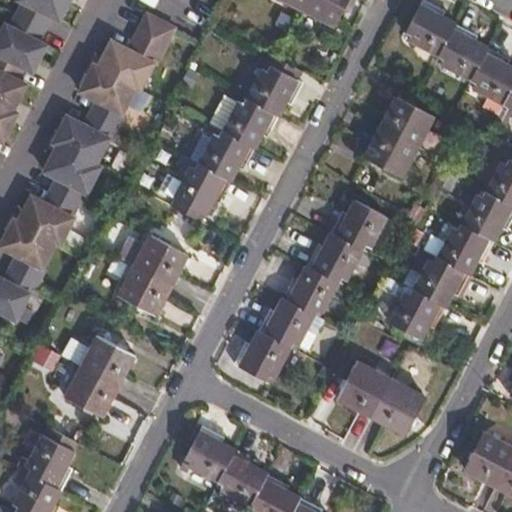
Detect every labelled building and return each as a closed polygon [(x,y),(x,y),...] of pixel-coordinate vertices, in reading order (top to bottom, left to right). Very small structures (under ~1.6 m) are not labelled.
[(20,0),(21,1),(23,2),(13,21),(10,26),(8,25),(0,40),(0,137),(3,139),(16,112),(12,110),(26,84),(16,79),(22,67),(32,71),(46,44),(38,40),(41,35),(50,16),(58,20),(68,0),(20,0)] [(283,0),(305,11),(310,0),(283,0)] [(349,0),(310,0),(305,11),(336,28),(349,0)] [(408,40),(439,56),(456,24),(441,16),(444,11),(422,0),(421,0),(420,3),(406,32),(411,34),(408,40)] [(0,276),(0,311),(15,319),(29,293),(31,294),(45,268),(43,267),(56,242),(60,244),(74,217),(72,216),(84,192),(86,193),(100,166),(96,163),(109,138),(111,140),(125,113),(122,112),(135,86),(140,89),(153,63),(155,64),(174,28),(147,13),(128,49),(112,40),(98,66),(94,64),(80,91),(96,99),(84,124),(68,115),(53,143),(58,145),(45,171),(57,177),(44,202),(32,195),(19,221),(14,219),(0,246),(17,255),(4,279),(0,276)] [(440,64),(471,80),(488,48),(475,41),(478,35),(456,24),(439,56),(443,58),(440,64)] [(488,48),(471,80),(476,82),(473,88),(488,96),(483,105),(499,114),(504,104),(511,90),(511,66),(508,64),(510,58),(488,48)] [(247,99),(279,116),(287,101),(292,104),(303,83),(298,80),(303,71),(271,54),(263,68),(247,99)] [(224,94),(209,124),(223,131),(238,102),(224,94)] [(396,96),(380,127),(419,147),(435,116),(396,96)] [(223,131),(255,149),(263,135),(268,137),(279,116),(247,99),(246,98),(243,103),(239,101),(238,102),(223,131)] [(212,138),(199,164),(231,182),(239,168),(244,171),(255,149),(223,131),(209,124),(208,124),(203,134),(212,138)] [(419,147),(380,127),(364,157),(402,178),(419,147)] [(189,159),(199,164),(212,138),(203,134),(202,134),(199,139),(189,159)] [(231,182),(199,164),(189,159),(182,155),(176,164),(188,171),(181,184),(174,198),(173,200),(169,206),(202,224),(207,215),(214,200),(219,203),(231,182)] [(502,161),(485,192),(511,206),(511,159),(509,158),(506,163),(502,161)] [(157,191),(173,200),(174,198),(181,184),(166,175),(157,191)] [(478,194),(462,225),(494,242),(494,241),(501,228),(506,231),(511,219),(511,206),(485,192),(483,197),(478,194)] [(342,211),(331,232),(363,249),(365,245),(371,248),(388,217),(354,199),(347,213),(342,211)] [(434,237),(427,251),(468,274),(477,260),(482,263),(494,242),(462,225),(459,230),(454,227),(445,243),(434,237)] [(317,244),(306,265),(339,282),(341,278),(347,281),(363,249),(331,232),(322,246),(320,245),(317,244)] [(131,237),(120,258),(135,265),(173,285),(189,254),(150,234),(145,244),(131,237)] [(402,284),(413,290),(444,306),(451,293),(456,296),(468,274),(427,251),(419,247),(413,258),(426,265),(422,274),(410,269),(402,284)] [(173,285),(135,265),(119,296),(157,316),(173,285)] [(294,276),(283,297),(315,314),(317,310),(322,314),(339,282),(306,265),(299,278),(294,276)] [(444,306),(413,290),(411,294),(405,291),(389,323),(420,339),(427,324),(432,328),(444,306)] [(270,308),(259,330),(290,346),(292,343),(298,346),(315,314),(283,297),(276,311),(270,308)] [(315,314),(298,346),(308,351),(325,319),(315,314)] [(290,346),(259,330),(250,345),(245,342),(234,364),(240,367),(266,381),(269,375),(275,378),(290,346)] [(62,355),(82,366),(120,386),(136,355),(98,335),(91,348),(72,337),(62,355)] [(336,398),(371,417),(391,378),(356,360),(336,398)] [(120,386),(82,366),(66,397),(104,416),(120,386)] [(391,378),(371,417),(406,435),(426,397),(391,378)] [(187,465),(220,482),(236,450),(221,441),(224,436),(202,425),(185,457),(190,460),(187,465)] [(21,469),(62,490),(73,469),(68,466),(80,443),(47,426),(29,461),(23,457),(18,467),(21,469)] [(463,470),(495,487),(511,455),(511,446),(483,431),(463,470)] [(236,450),(220,482),(223,484),(220,489),(251,506),(268,473),(255,466),(258,461),(236,450)] [(511,455),(495,487),(511,495),(511,455)] [(63,490),(62,490),(21,469),(15,482),(23,486),(13,504),(14,505),(12,510),(14,511),(57,511),(60,508),(54,505),(63,490)] [(268,473),(251,506),(255,508),(252,511),(291,511),(299,497),(286,490),(289,485),(268,473)] [(299,497),(291,511),(319,511),(321,508),(299,497)]
